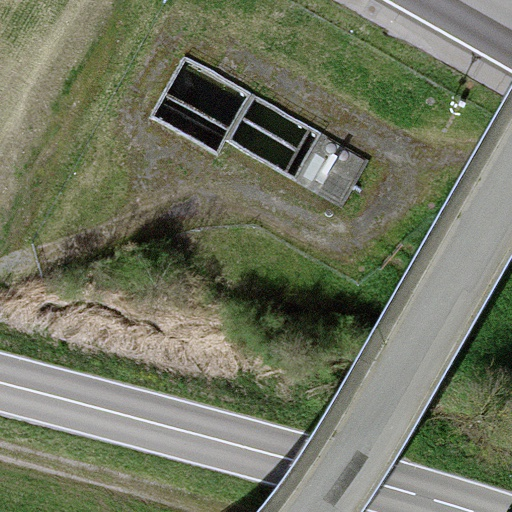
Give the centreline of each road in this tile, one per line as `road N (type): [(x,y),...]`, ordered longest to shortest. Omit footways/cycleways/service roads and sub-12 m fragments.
road 1 (secondary): [(473,511),(0,383)]
road 2 (tertiary): [(316,511),(511,170)]
road 3 (track): [(0,283),(214,211)]
road 4 (track): [(0,465),(181,511)]
